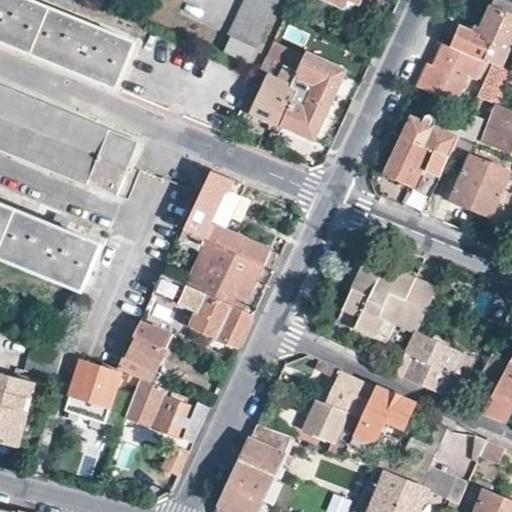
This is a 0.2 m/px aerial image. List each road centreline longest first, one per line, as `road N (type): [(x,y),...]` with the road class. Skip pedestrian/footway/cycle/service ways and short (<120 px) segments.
road 1 (residential): [(0,60),(334,192)]
road 2 (residential): [(511,427),(269,327)]
road 3 (residential): [(334,192),(425,0)]
road 4 (residential): [(269,327),(182,511)]
road 5 (residential): [(511,264),(334,192)]
road 6 (residential): [(334,192),(269,327)]
road 7 (residential): [(116,511),(0,480)]
